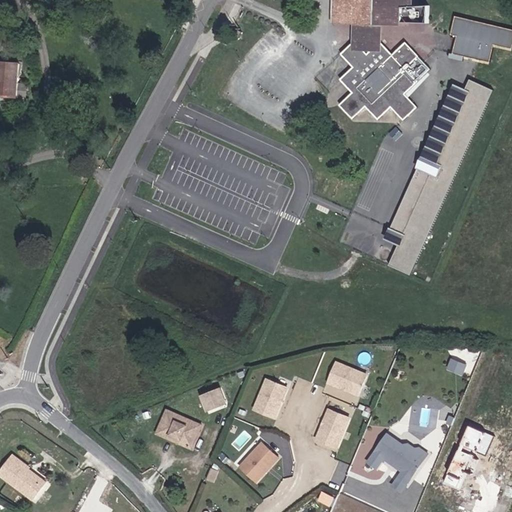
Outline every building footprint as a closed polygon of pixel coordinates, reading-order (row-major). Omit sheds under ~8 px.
[(413,0),(335,0),(336,12),(331,11),(332,21),(356,22),(358,22),(363,22),(369,22),(374,23),(380,23),(382,23),(431,24),(431,6),(414,5),(413,0)] [(491,65),(496,47),(511,51),(511,31),(458,17),(453,35),(459,37),(454,55),(466,58),(491,65)] [(356,22),(355,42),(368,55),(381,42),(382,23),(380,23),(374,23),(369,22),(363,22),(358,22),(356,22)] [(239,41),(243,33),(234,28),(230,36),(239,41)] [(393,55),(381,42),(368,55),(355,42),(343,54),(355,67),(342,79),(354,92),(341,104),(353,118),(366,106),(379,119),(391,107),(404,121),(417,108),(405,94),(418,82),(412,76),(426,64),(407,43),(393,55)] [(464,63),(466,58),(454,55),(453,59),(464,63)] [(19,64),(0,62),(0,96),(24,98),(25,85),(18,84),(19,64)] [(388,266),(410,276),(490,92),(468,82),(464,90),(451,85),(384,239),(397,245),(388,266)] [(380,144),(368,173),(384,179),(396,151),(380,144)] [(370,371),(336,357),(328,377),(340,381),(340,380),(343,381),(343,383),(362,391),(370,371)] [(466,367),(452,362),(447,373),(462,379),(466,367)] [(271,376),(257,410),(277,418),(281,407),(280,406),(281,403),(283,404),(291,384),(271,376)] [(210,412),(228,406),(224,393),(205,399),(210,412)] [(339,448),(353,414),(333,406),(328,418),(330,418),(329,421),(327,420),(319,440),(339,448)] [(159,435),(170,440),(172,436),(183,441),(182,445),(193,450),(204,426),(169,411),(159,435)] [(495,440),(473,430),(464,448),(486,458),(495,440)] [(172,436),(170,440),(182,445),(183,441),(172,436)] [(423,462),(414,457),(413,451),(407,447),(402,448),(386,438),(370,462),(378,467),(385,457),(392,461),(394,460),(398,463),(399,466),(405,470),(395,485),(404,490),(423,462)] [(280,454),(265,440),(243,464),(258,478),(280,454)] [(0,475),(32,498),(43,483),(29,473),(32,471),(13,457),(0,475)] [(43,483),(32,498),(35,501),(49,484),(32,471),(29,473),(43,483)] [(460,482),(449,477),(446,485),(456,490),(460,482)] [(330,506),(332,499),(324,495),(321,502),(324,503),(330,506)]
